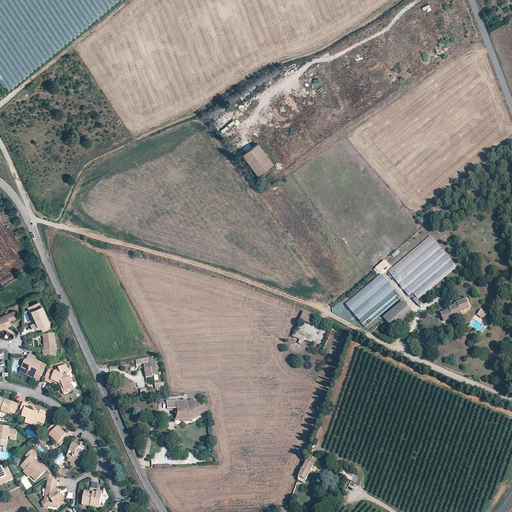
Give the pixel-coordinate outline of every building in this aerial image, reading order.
[(273,164),(259,145),(244,157),(258,176),(273,164)] [(432,235),(388,270),(402,288),(400,289),(407,298),(413,293),(417,298),(457,267),(432,235)] [(388,264),(384,259),(375,267),(379,272),(388,264)] [(345,303),(365,327),(401,297),(382,273),(345,303)] [(459,310),(460,312),(470,308),(465,298),(453,303),(454,305),(448,307),(449,309),(440,313),(443,322),(453,318),(452,317),(451,314),(459,310)] [(413,313),(403,301),(383,317),(393,329),(413,313)] [(38,327),(49,322),(41,306),(40,306),(38,302),(31,305),(32,307),(31,310),(38,327)] [(315,315),(304,310),(300,318),(311,323),(315,315)] [(14,311),(0,316),(0,326),(5,325),(6,327),(11,324),(10,322),(9,320),(16,317),(14,311)] [(294,332),(292,336),(303,341),(305,336),(294,332)] [(44,335),(45,344),(48,344),(49,351),(46,351),(43,351),(44,356),(50,355),(50,358),(56,358),(54,334),(44,335)] [(26,361),(23,366),(25,367),(23,371),(28,373),(29,372),(40,378),(46,365),(35,360),(36,357),(30,353),(26,361)] [(155,361),(144,363),(146,376),(153,375),(153,373),(157,372),(155,361)] [(51,384),(52,382),(52,380),(55,382),(60,384),(62,383),(64,387),(66,388),(68,388),(74,385),(73,382),(75,381),(72,376),(69,377),(68,374),(69,373),(70,371),(66,364),(58,367),(59,369),(54,371),(49,369),(44,381),(51,384)] [(39,380),(40,378),(29,372),(28,373),(23,371),(25,367),(23,366),(21,371),(39,380)] [(68,389),(68,388),(66,388),(64,387),(62,383),(60,384),(63,392),(68,389)] [(18,404),(8,401),(8,402),(5,401),(6,400),(0,397),(0,408),(2,410),(2,412),(9,414),(10,412),(15,414),(18,404)] [(197,412),(205,408),(192,398),(187,401),(187,399),(166,400),(168,408),(177,408),(178,412),(175,419),(186,418),(189,417),(192,416),(194,415),(196,414),(198,413),(197,412)] [(22,417),(26,419),(31,420),(30,422),(36,424),(37,421),(43,423),(46,417),(44,416),(45,412),(41,410),(40,411),(39,415),(33,413),(34,412),(30,411),(30,409),(25,408),(27,404),(23,402),(19,413),(23,415),(22,417)] [(207,410),(205,408),(197,412),(198,413),(196,414),(194,415),(192,416),(189,417),(186,418),(175,419),(175,420),(182,420),(183,422),(192,421),(193,419),(201,416),(199,414),(207,410)] [(45,431),(49,435),(50,434),(48,431),(53,425),(56,428),(57,426),(54,422),(45,431)] [(16,430),(8,429),(3,428),(4,426),(0,425),(0,445),(1,445),(2,441),(7,441),(7,435),(10,436),(10,438),(15,439),(16,430)] [(64,433),(57,426),(56,428),(53,425),(48,431),(50,434),(49,435),(57,443),(59,440),(62,443),(68,437),(65,434),(64,435),(63,434),(64,433)] [(86,450),(81,448),(80,449),(78,448),(79,447),(73,444),(67,457),(70,458),(74,460),(72,463),(74,465),(77,466),(78,468),(79,465),(80,466),(83,461),(84,462),(87,457),(86,456),(88,453),(85,451),(86,450)] [(33,448),(27,454),(29,457),(28,459),(22,465),(26,469),(24,470),(29,475),(31,474),(37,480),(46,472),(38,464),(36,465),(33,463),(35,461),(34,460),(39,454),(33,448)] [(309,454),(303,465),(298,479),(304,483),(317,459),(309,454)] [(2,466),(0,466),(0,468),(0,469),(0,478),(4,477),(6,481),(13,478),(8,467),(4,469),(2,466)] [(352,480),(355,473),(347,469),(344,477),(352,480)] [(48,479),(46,492),(48,492),(47,497),(45,496),(44,501),(48,506),(56,507),(56,505),(59,503),(61,504),(63,496),(60,496),(59,492),(59,489),(56,489),(54,489),(54,486),(56,486),(57,480),(48,479)] [(100,505),(102,493),(98,492),(98,490),(99,488),(90,487),(89,492),(85,491),(83,501),(100,505)]
